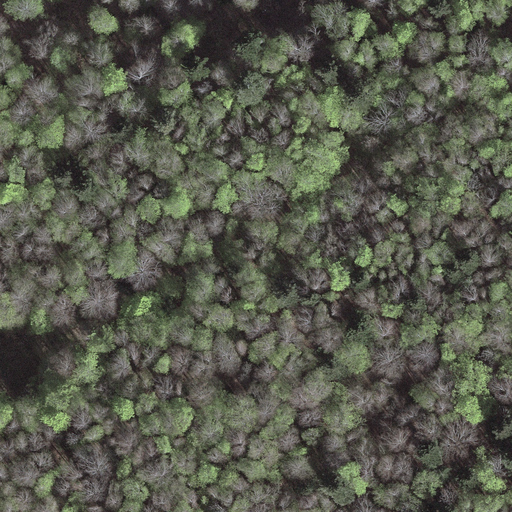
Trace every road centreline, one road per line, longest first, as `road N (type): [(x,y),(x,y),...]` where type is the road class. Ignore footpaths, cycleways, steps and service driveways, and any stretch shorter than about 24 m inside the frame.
road 1 (track): [(0,384),(186,268),(511,85)]
road 2 (track): [(0,374),(511,363)]
